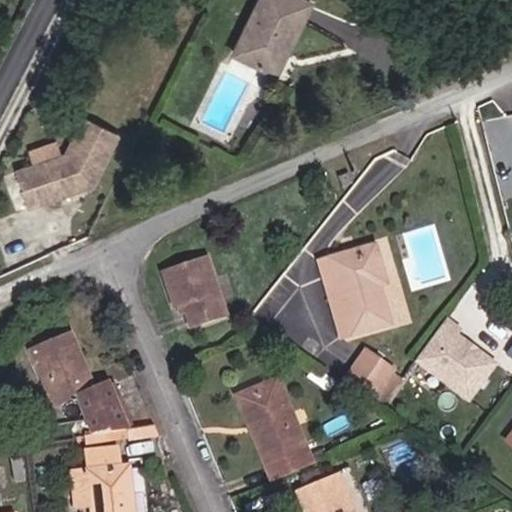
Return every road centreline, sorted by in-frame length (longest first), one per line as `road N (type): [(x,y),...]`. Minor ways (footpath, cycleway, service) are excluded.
road 1 (residential): [(112,247),(511,74)]
road 2 (residential): [(112,247),(214,511)]
road 3 (residential): [(0,295),(112,247)]
